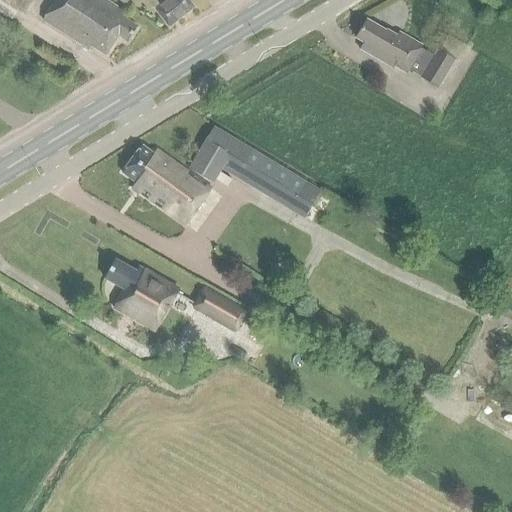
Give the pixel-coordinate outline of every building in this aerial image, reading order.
[(53,0),(41,20),(88,50),(90,46),(104,56),(117,36),(125,41),(135,27),(124,20),(127,15),(103,0),(53,0)] [(186,0),(145,0),(167,27),(192,8),(186,0)] [(354,38),(362,43),(358,49),(391,68),(392,66),(405,73),(408,69),(421,77),(421,78),(420,79),(435,88),(436,87),(452,60),(436,51),(433,57),(419,49),(421,46),(397,32),(395,36),(385,30),(384,31),(364,20),(354,38)] [(458,54),(464,44),(446,34),(440,44),(458,54)] [(155,150),(152,154),(140,146),(121,173),(133,182),(129,187),(184,226),(210,189),(155,150)] [(114,260),(103,278),(122,290),(112,308),(153,331),(177,290),(137,267),(134,272),(114,260)] [(234,332),(244,313),(203,289),(192,308),(234,332)] [(257,331),(261,324),(249,319),(246,326),(257,331)] [(511,347),(478,328),(440,396),(474,416),(511,348),(511,347)] [(511,369),(501,391),(511,396),(511,369)]
